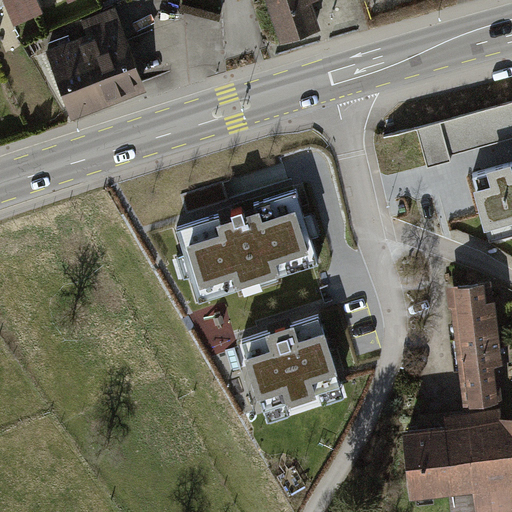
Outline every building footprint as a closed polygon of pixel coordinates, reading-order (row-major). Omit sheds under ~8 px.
[(0,0),(0,5),(4,4),(12,23),(40,11),(35,0),(0,0)] [(273,0),(286,37),(317,28),(307,0),(273,0)] [(85,35),(45,51),(70,118),(144,89),(112,8),(80,21),(85,35)] [(511,159),(470,170),(488,240),(511,233),(511,159)] [(178,232),(199,301),(317,265),(296,196),(178,232)] [(447,283),(463,401),(506,396),(491,277),(447,283)] [(318,313),(241,338),(263,405),(339,381),(318,313)] [(511,511),(511,405),(468,408),(469,422),(448,423),(449,436),(415,438),(419,506),(455,504),(455,511),(511,511)]
